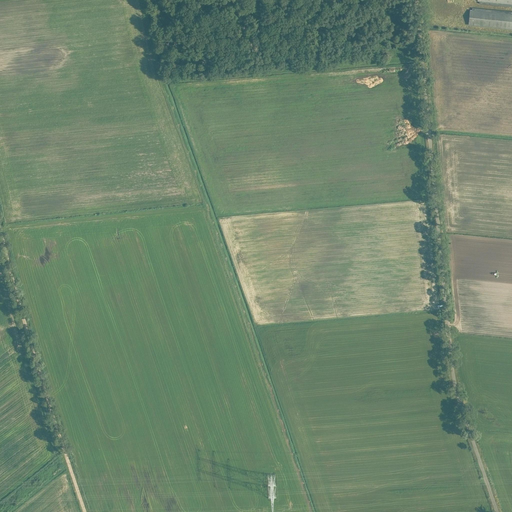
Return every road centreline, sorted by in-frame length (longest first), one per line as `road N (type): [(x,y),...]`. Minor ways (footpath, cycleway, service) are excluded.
road 1 (unclassified): [(498,511),(451,365),(414,0)]
road 2 (track): [(0,226),(84,511)]
